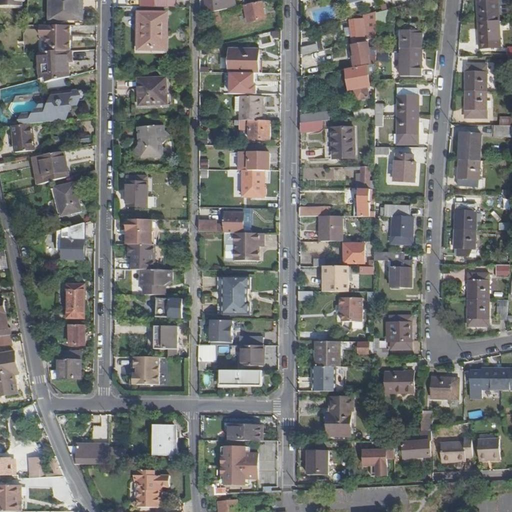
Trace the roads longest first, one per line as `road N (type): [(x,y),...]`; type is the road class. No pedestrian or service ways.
road 1 (residential): [(451,0),(436,137),(434,329),(441,346),(458,351),(511,342)]
road 2 (residential): [(287,405),(288,0)]
road 3 (residential): [(104,404),(108,0)]
road 4 (residential): [(194,153),(194,404)]
road 5 (residential): [(45,404),(0,201)]
